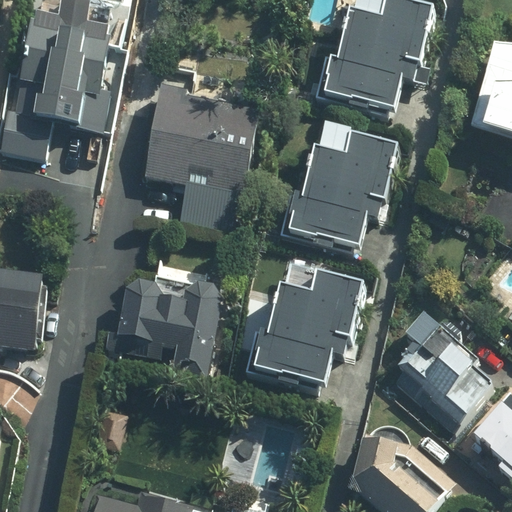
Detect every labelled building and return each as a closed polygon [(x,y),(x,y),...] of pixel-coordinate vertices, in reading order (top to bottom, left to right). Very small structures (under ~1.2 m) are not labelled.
[(422,82),(435,30),(359,12),(344,76),(327,72),(319,105),(396,124),(403,96),(417,99),(421,82),(422,82)] [(80,142),(85,116),(80,115),(82,106),(100,110),(113,42),(37,27),(18,123),(10,122),(2,160),(46,168),(52,136),(80,142)] [(511,59),(496,57),(471,142),(511,155),(511,59)] [(259,123),(187,110),(188,103),(163,99),(147,188),(245,204),(259,123)] [(387,218),(400,166),(324,148),(309,212),(292,208),(284,241),(361,260),(368,232),(381,235),(386,218),(387,218)] [(43,294),(0,289),(0,363),(35,367),(43,294)] [(353,359),(366,307),(290,289),(275,353),(258,349),(250,382),(327,401),(334,373),(348,376),(352,359),(353,359)] [(177,387),(208,393),(224,313),(219,304),(210,300),(197,298),(187,307),(187,317),(164,312),(163,306),(158,300),(144,297),(136,300),(130,305),(121,347),(112,345),(109,360),(180,375),(177,387)] [(407,349),(417,357),(398,378),(405,384),(398,393),(454,441),(490,400),(472,384),(480,375),(425,328),(407,349)] [(125,423),(104,419),(98,454),(119,458),(125,423)] [(511,428),(505,422),(490,439),(489,438),(476,452),(511,484),(511,428)] [(393,439),(378,441),(369,450),(355,500),(368,511),(448,511),(458,502),(416,462),(412,458),(405,445),(393,439)]
